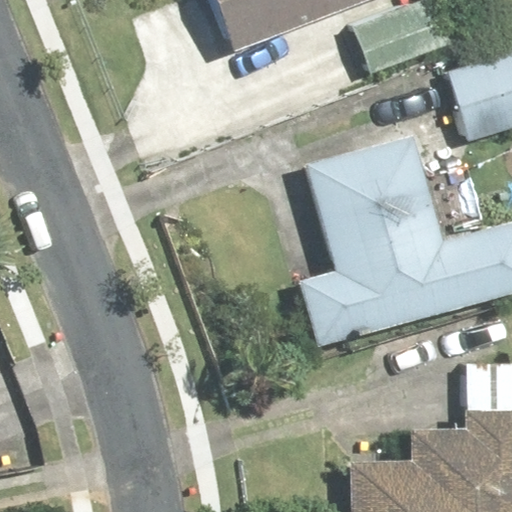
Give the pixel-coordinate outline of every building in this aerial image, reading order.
[(204,0),(222,42),(324,0),(204,0)] [(424,0),(402,0),(337,27),(355,72),(440,37),(424,0)] [(511,41),(436,65),(458,137),(511,120),(511,41)] [(289,261),(310,336),(511,280),(511,201),(442,220),(413,116),(298,148),(326,251),(289,261)] [(339,424),(340,511),(511,511),(511,348),(457,349),(457,423),(339,424)]
